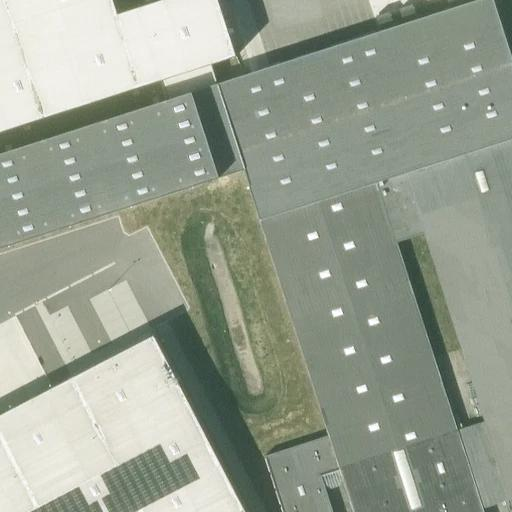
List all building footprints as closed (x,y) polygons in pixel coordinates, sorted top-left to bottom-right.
[(0,0),(0,134),(161,82),(167,102),(217,86),(211,66),(236,59),(217,0),(166,0),(117,16),(112,0),(0,0)] [(511,142),(511,64),(492,0),(483,0),(463,7),(450,11),(417,22),(404,26),(394,29),(380,33),(217,86),(167,102),(0,155),(0,249),(244,170),(260,221),(380,182),(399,242),(428,234),(409,175),(511,142)] [(461,0),(445,0),(450,11),(463,7),(461,0)] [(400,14),(404,26),(417,22),(413,10),(400,14)] [(390,17),(376,22),(380,33),(394,29),(390,17)] [(511,142),(409,175),(428,234),(489,423),(511,496),(511,142)] [(485,511),(460,433),(399,242),(380,182),(260,221),(328,437),(339,471),(352,511),(485,511)] [(244,511),(153,336),(0,415),(0,511),(244,511)] [(485,511),(486,511),(511,502),(511,496),(489,423),(460,433),(485,511)] [(264,457),(281,511),(331,511),(321,477),(339,471),(328,437),(264,457)]
